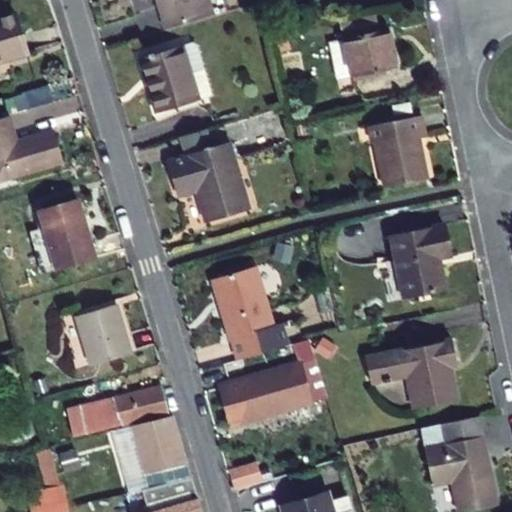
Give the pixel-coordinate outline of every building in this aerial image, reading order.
[(140,0),(151,35),(199,20),(193,2),(176,7),(174,0),(140,0)] [(0,61),(39,50),(27,13),(0,20),(0,61)] [(355,85),(356,87),(398,78),(388,37),(347,46),(347,48),(332,52),(341,88),(355,85)] [(146,59),(162,116),(202,104),(186,48),(146,59)] [(371,125),(384,187),(425,179),(417,138),(425,137),(420,115),(371,125)] [(28,131),(24,117),(0,124),(0,153),(8,181),(78,161),(68,129),(24,142),(21,133),(28,131)] [(205,191),(213,219),(257,207),(239,142),(179,159),(189,196),(205,191)] [(46,216),(63,272),(101,261),(84,204),(46,216)] [(446,229),(392,241),(405,302),(446,293),(440,263),(453,261),(446,229)] [(217,289),(235,351),(277,338),(260,277),(217,289)] [(133,349),(120,306),(80,318),(93,361),(133,349)] [(397,381),(404,415),(447,406),(439,370),(447,369),(442,345),(357,363),(362,388),(397,381)] [(226,394),(238,435),(318,412),(306,371),(226,394)] [(99,442),(179,417),(171,390),(126,403),(126,407),(128,412),(102,421),(103,427),(96,429),(97,433),(99,442)] [(126,407),(92,418),(96,429),(103,427),(102,421),(128,412),(126,407)] [(156,478),(199,466),(185,418),(142,431),(156,478)] [(449,487),(453,511),(489,511),(491,511),(472,422),(415,434),(427,491),(449,487)] [(99,442),(97,433),(86,437),(88,446),(99,442)] [(75,511),(57,454),(47,457),(60,502),(36,509),(37,511),(75,511)] [(234,486),(263,478),(258,457),(228,465),(234,486)] [(212,511),(203,479),(177,486),(178,495),(182,494),(185,506),(168,511),(212,511)] [(293,511),(338,511),(335,499),(293,511)] [(136,511),(134,503),(101,511),(136,511)]
